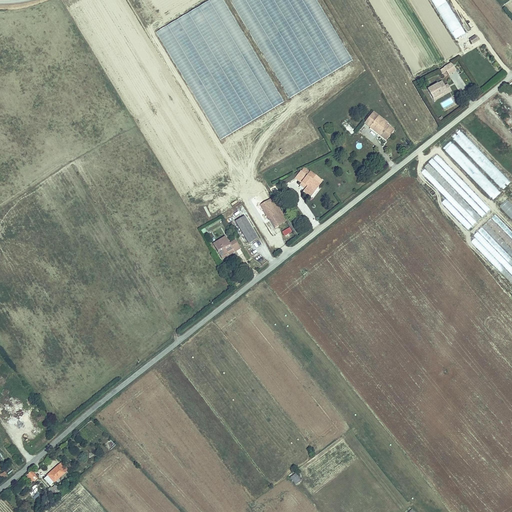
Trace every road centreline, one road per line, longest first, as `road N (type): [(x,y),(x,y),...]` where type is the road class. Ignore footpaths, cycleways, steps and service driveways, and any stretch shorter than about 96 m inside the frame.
road 1 (unclassified): [(0,487),(511,75)]
road 2 (track): [(226,205),(198,218),(185,207),(60,0)]
road 3 (track): [(0,341),(62,420),(168,335),(180,338)]
road 4 (track): [(0,200),(134,121)]
